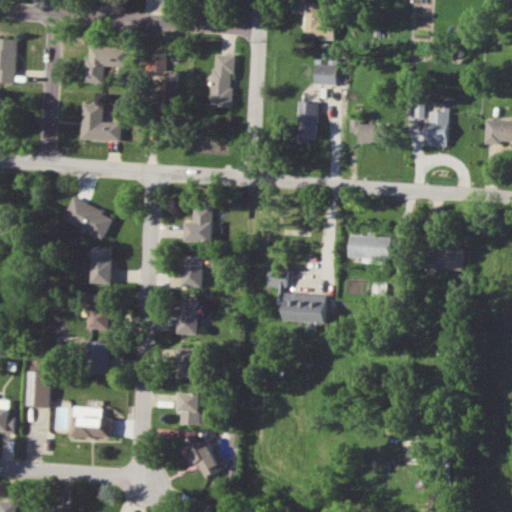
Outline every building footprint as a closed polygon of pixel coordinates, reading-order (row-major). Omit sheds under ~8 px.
[(0,81),(16,82),(17,37),(0,37),(0,81)] [(125,66),(126,46),(87,45),(86,82),(104,82),(104,65),(125,66)] [(150,69),(165,70),(166,53),(150,53),(150,69)] [(212,105),(233,105),(235,54),(214,53),(212,105)] [(337,84),(338,64),(315,63),(314,83),(337,84)] [(177,110),(178,70),(167,70),(167,78),(162,78),(162,110),(177,110)] [(0,125),(15,112),(0,95),(0,125)] [(317,141),(319,101),(299,100),(298,140),(317,141)] [(121,139),(122,121),(104,121),(104,103),(83,102),(82,138),(121,139)] [(430,121),(425,121),(425,144),(448,145),(449,107),(442,106),(442,110),(430,110),(430,121)] [(359,142),(387,142),(387,123),(362,122),(362,116),(351,116),(351,131),(359,131),(359,142)] [(485,142),(511,143),(511,123),(511,119),(485,118),(485,142)] [(63,218),(105,238),(116,216),(74,196),(63,218)] [(186,221),(187,240),(214,240),(213,206),(195,207),(195,221),(186,221)] [(2,215),(0,214),(0,238),(12,239),(13,223),(1,222),(2,215)] [(349,256),(363,256),(363,259),(391,260),(392,235),(350,233),(349,256)] [(92,282),(113,282),(114,246),(94,245),(92,282)] [(464,268),(465,247),(432,246),(431,267),(464,268)] [(184,285),(204,286),(205,255),(185,254),(184,285)] [(287,292),(288,269),(269,268),(268,285),(280,285),(280,294),(286,294),(285,320),(327,322),(328,293),(287,292)] [(90,327),(112,328),(113,294),(91,293),(90,327)] [(199,333),(200,299),(181,298),(179,332),(199,333)] [(110,340),(90,340),(89,371),(109,372),(110,340)] [(178,376),(198,377),(199,347),(179,346),(178,376)] [(52,371),(28,370),(27,405),(51,405),(52,371)] [(176,410),(182,410),(182,423),(201,423),(201,392),(177,391),(176,410)] [(0,431),(15,432),(16,413),(10,413),(10,398),(0,398),(0,431)] [(72,435),(111,437),(112,416),(103,416),(104,406),(74,405),(72,435)] [(194,465),(200,463),(205,476),(221,470),(211,441),(188,450),(194,465)] [(0,511),(21,511),(21,500),(0,500),(0,511)]
